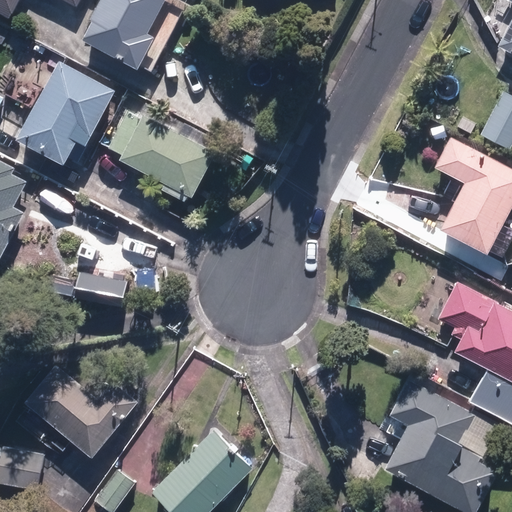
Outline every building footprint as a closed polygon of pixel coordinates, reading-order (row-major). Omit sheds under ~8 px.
[(0,0),(0,13),(9,18),(17,0),(63,0),(76,7),(79,0),(0,0)] [(164,0),(103,0),(84,40),(138,66),(152,38),(146,36),(164,0)] [(511,52),(511,0),(509,0),(511,1),(511,18),(498,46),(511,52)] [(113,91),(59,62),(16,140),(62,165),(80,131),(88,136),(113,91)] [(509,148),(511,143),(511,96),(505,92),(482,134),(509,148)] [(122,155),(120,159),(191,198),(215,154),(142,115),(141,118),(129,112),(109,148),(122,155)] [(486,252),(511,204),(511,170),(452,137),(436,167),(465,183),(441,228),(486,252)] [(14,168),(0,161),(0,254),(23,211),(13,206),(26,182),(11,174),(14,168)] [(45,182),(34,202),(59,216),(70,196),(45,182)] [(487,369),(470,401),(511,422),(511,310),(458,282),(439,319),(456,327),(452,334),(461,339),(454,352),(487,369)] [(56,366),(26,402),(92,456),(136,403),(113,384),(99,401),(56,366)] [(410,424),(385,468),(466,511),(472,511),(496,471),(458,450),(476,417),(410,380),(391,414),(410,424)] [(174,511),(206,511),(250,468),(213,432),(154,492),(174,511)] [(5,447),(0,470),(0,480),(35,487),(42,454),(5,447)] [(96,498),(112,511),(135,485),(118,471),(96,498)]
